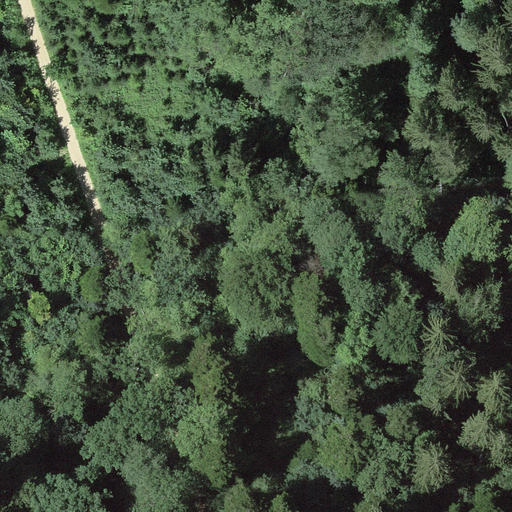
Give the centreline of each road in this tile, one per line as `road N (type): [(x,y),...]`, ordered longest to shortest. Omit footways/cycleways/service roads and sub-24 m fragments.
road 1 (track): [(25,0),(192,476),(212,511)]
road 2 (track): [(0,236),(17,147),(34,125),(66,119)]
